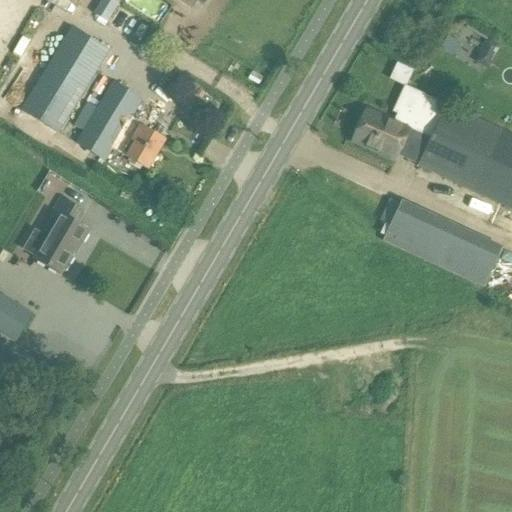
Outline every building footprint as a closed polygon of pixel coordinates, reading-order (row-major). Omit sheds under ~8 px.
[(110,0),(102,0),(93,14),(107,23),(119,5),(110,0)] [(109,52),(71,29),(21,113),(60,135),(109,52)] [(493,58),(498,48),(487,42),(482,52),(493,58)] [(142,102),(113,85),(77,144),(106,162),(113,150),(148,171),(165,143),(140,128),(143,123),(132,117),(142,102)] [(394,115),(391,122),(367,111),(353,143),(395,162),(398,156),(419,166),(418,168),(511,211),(511,135),(447,106),(403,86),(390,113),(394,115)] [(62,200),(52,218),(58,221),(40,253),(64,267),(77,245),(79,247),(88,232),(77,226),(84,213),(62,200)] [(384,242),(484,289),(502,250),(402,204),(384,242)] [(508,280),(511,272),(511,256),(507,254),(496,274),(508,280)] [(0,295),(0,334),(15,344),(32,315),(0,295)]
